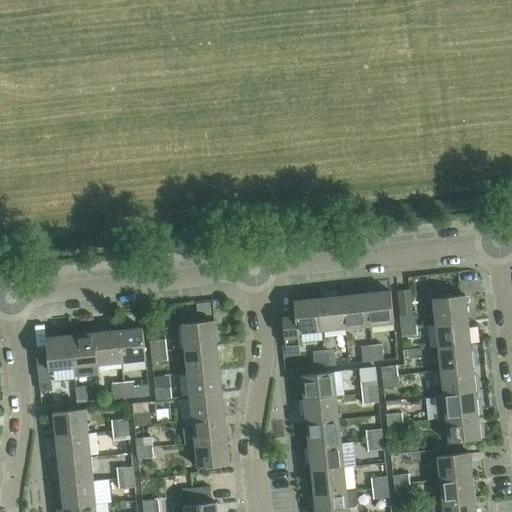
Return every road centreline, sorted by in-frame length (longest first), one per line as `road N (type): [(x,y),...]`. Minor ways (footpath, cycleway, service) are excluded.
road 1 (residential): [(258,511),(250,443),(262,344),(251,266)]
road 2 (residential): [(251,266),(496,240)]
road 3 (residential): [(10,295),(251,266)]
road 4 (residential): [(9,511),(23,411),(10,295)]
road 5 (residential): [(511,399),(496,240)]
